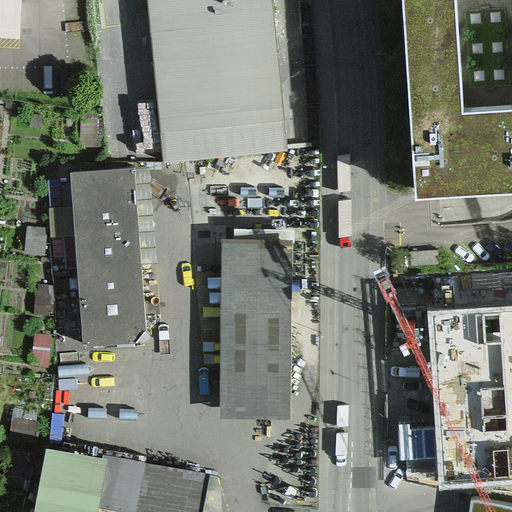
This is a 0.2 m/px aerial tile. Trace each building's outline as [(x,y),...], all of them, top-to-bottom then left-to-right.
[(0,0),(0,29),(28,30),(29,0),(0,0)] [(268,0),(142,0),(160,161),(285,148),(268,0)] [(511,0),(400,0),(411,190),(511,181),(511,0)] [(129,164),(64,168),(76,343),(131,339),(141,324),(129,164)] [(213,236),(215,416),(286,416),(285,235),(213,236)] [(511,285),(401,292),(406,358),(511,350),(511,285)] [(137,345),(75,350),(78,382),(140,376),(137,345)] [(200,511),(208,470),(38,443),(25,511),(200,511)] [(511,511),(511,504),(472,497),(470,511),(511,511)]
